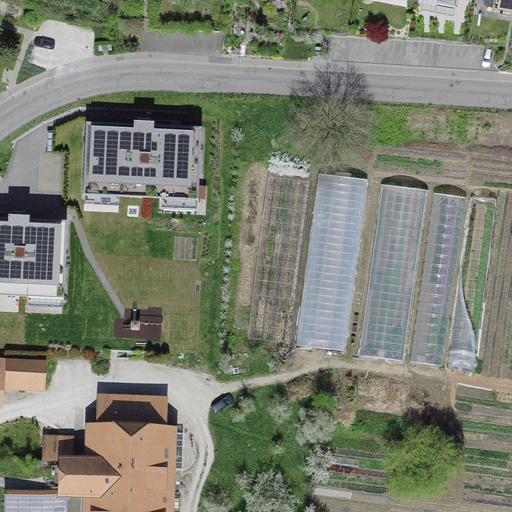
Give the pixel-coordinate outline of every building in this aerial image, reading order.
[(511,14),(511,0),(499,0),(497,12),(511,14)] [(201,130),(89,125),(85,196),(198,201),(201,130)] [(318,172),(299,346),(349,351),(368,178),(318,172)] [(410,360),(427,187),(379,183),(363,356),(410,360)] [(467,195),(434,191),(413,362),(446,366),(467,195)] [(473,195),(450,364),(476,368),(498,198),(473,195)] [(66,221),(0,218),(0,295),(63,298),(66,221)] [(6,390),(45,392),(46,360),(8,358),(6,390)] [(41,463),(56,463),(56,489),(4,489),(4,511),(70,511),(70,500),(78,500),(77,511),(175,511),(176,426),(167,423),(167,399),(93,399),(93,418),(82,418),(82,434),(41,434),(41,463)]
